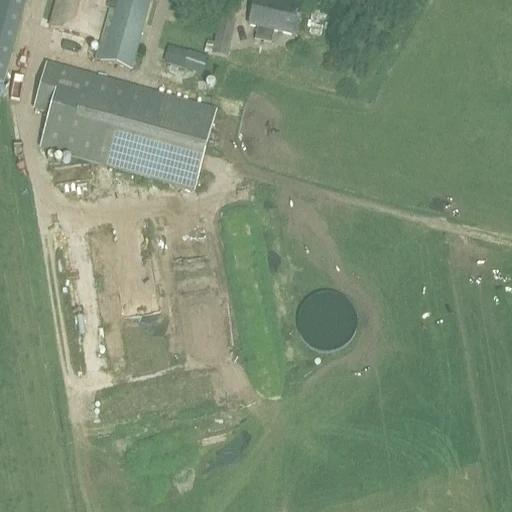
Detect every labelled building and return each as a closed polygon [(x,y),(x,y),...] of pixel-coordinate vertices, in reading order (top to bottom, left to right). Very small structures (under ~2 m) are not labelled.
[(0,0),(0,86),(3,87),(27,0),(0,0)] [(58,0),(51,29),(100,42),(94,62),(131,72),(151,1),(148,0),(58,0)] [(271,46),(274,32),(295,37),(302,8),(267,0),(254,0),(248,27),(258,29),(255,42),(271,46)] [(313,14),(314,31),(331,29),(330,12),(313,14)] [(235,25),(220,20),(212,56),(225,59),(235,25)] [(164,65),(192,73),(197,53),(170,47),(164,65)] [(50,116),(40,150),(194,192),(216,114),(46,67),(34,111),(50,116)]
